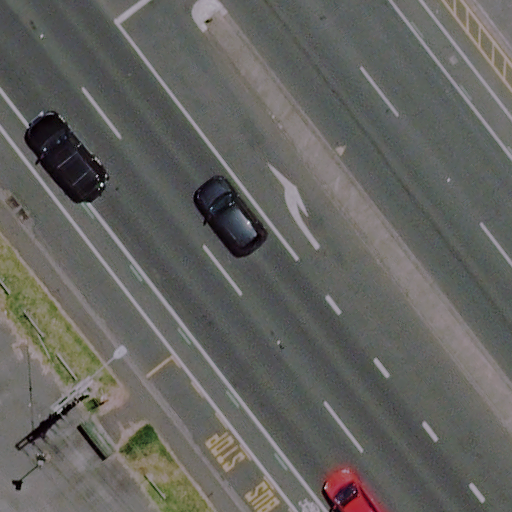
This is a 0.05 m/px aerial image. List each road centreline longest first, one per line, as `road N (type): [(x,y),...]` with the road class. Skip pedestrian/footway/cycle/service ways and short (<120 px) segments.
road 1 (secondary): [(408,511),(16,0)]
road 2 (secondary): [(308,0),(511,267)]
